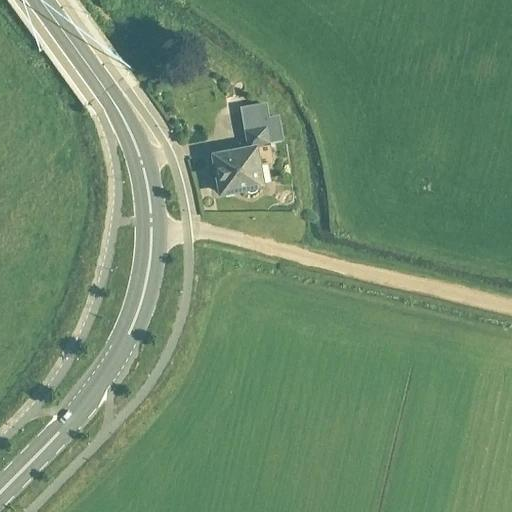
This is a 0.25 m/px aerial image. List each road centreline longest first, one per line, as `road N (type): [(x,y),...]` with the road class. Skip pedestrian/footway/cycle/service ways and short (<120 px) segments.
road 1 (secondary): [(0,492),(114,360),(149,249),(141,159),(125,118),(42,0)]
road 2 (track): [(511,305),(241,238),(151,225)]
